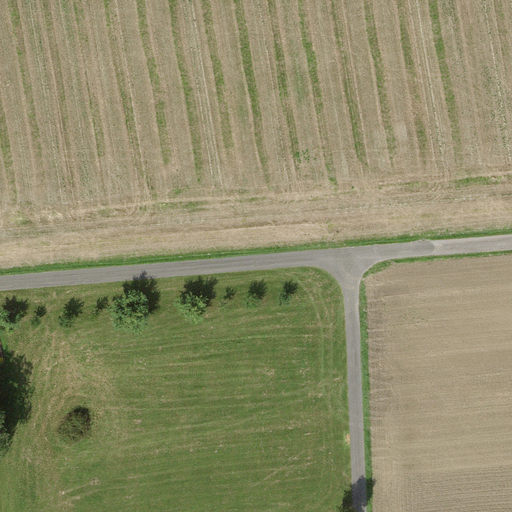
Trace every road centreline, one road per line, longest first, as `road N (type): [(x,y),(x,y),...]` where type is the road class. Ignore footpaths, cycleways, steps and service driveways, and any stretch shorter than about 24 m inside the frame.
road 1 (track): [(0,287),(354,261),(362,511)]
road 2 (track): [(354,261),(511,247)]
